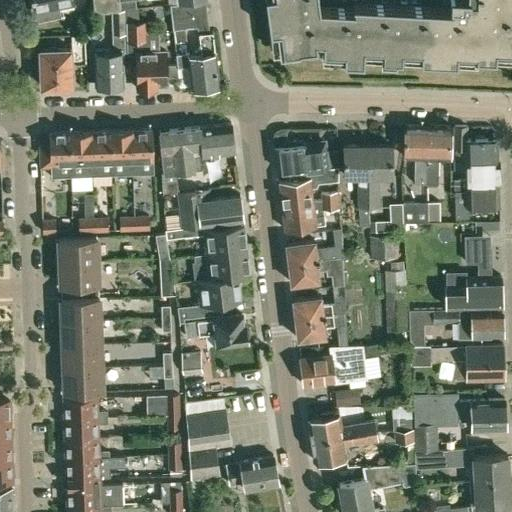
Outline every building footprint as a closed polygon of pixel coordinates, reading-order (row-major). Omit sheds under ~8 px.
[(33,7),(35,16),(36,19),(61,14),(58,2),(66,0),(31,0),(33,7)] [(197,26),(198,30),(201,30),(198,13),(206,11),(204,0),(117,0),(118,6),(118,8),(125,7),(136,6),(135,0),(177,0),(177,2),(170,3),(173,28),(174,41),(186,40),(185,27),(197,26)] [(511,0),(449,0),(449,5),(451,6),(451,8),(353,3),(352,6),(354,6),(354,8),(319,7),(318,0),(265,0),(270,31),(280,29),(283,51),(316,46),(316,40),(323,40),(322,49),(343,50),(343,60),(363,61),(364,46),(382,47),(382,57),(402,58),(402,48),(420,49),(420,59),(457,61),(457,51),(477,52),(476,57),(495,58),(496,47),(511,47),(511,0)] [(124,8),(125,8),(125,7),(118,8),(118,6),(112,6),(113,31),(113,50),(94,51),(95,83),(122,83),(121,51),(124,51),(124,32),(124,8)] [(166,81),(165,50),(145,50),(145,21),(127,21),(127,52),(136,51),(137,87),(156,87),(155,81),(166,81)] [(188,64),(191,87),(219,83),(211,29),(201,30),(198,30),(200,50),(175,53),(177,65),(188,64)] [(41,85),(71,84),(70,61),(85,61),(84,33),(71,34),(71,46),(39,48),(41,85)] [(231,121),(194,125),(199,167),(200,167),(198,153),(202,153),(202,154),(234,150),(231,121)] [(413,181),(425,181),(426,156),(427,123),(404,123),(403,155),(414,156),(413,181)] [(427,123),(426,156),(425,181),(437,182),(437,156),(449,156),(450,124),(427,123)] [(453,148),(454,159),(497,158),(496,137),(466,138),(465,125),(454,124),(453,148)] [(162,192),(178,190),(175,170),(199,167),(194,125),(158,129),(162,171),(161,171),(162,192)] [(131,128),(132,172),(153,172),(151,127),(131,128)] [(131,128),(108,129),(110,173),(132,172),(131,128)] [(89,129),(65,130),(66,175),(91,174),(89,129)] [(108,129),(89,129),(91,174),(110,173),(108,129)] [(50,165),(50,175),(66,175),(65,130),(48,131),(49,146),(39,147),(39,165),(50,165)] [(276,168),(304,165),(305,169),(329,166),(327,151),(329,151),(328,140),(306,142),(274,145),(276,168)] [(391,143),(367,144),(367,205),(377,204),(377,173),(391,173),(391,143)] [(367,144),(342,144),(343,173),(357,173),(357,205),(367,205),(367,144)] [(465,178),(454,178),(454,183),(498,182),(497,158),(454,159),(454,169),(465,169),(465,178)] [(281,204),(312,200),(312,199),(311,186),(315,186),(317,181),(337,179),(337,166),(329,166),(305,169),(306,176),(278,180),(281,204)] [(498,203),(498,182),(454,183),(455,216),(468,216),(468,204),(498,203)] [(177,191),(180,211),(181,224),(200,222),(242,217),(239,193),(205,197),(204,188),(177,191)] [(338,190),(320,191),(320,199),(312,199),(312,200),(281,204),(284,227),(315,224),(323,223),(322,208),(338,206),(338,190)] [(91,192),(83,193),(84,216),(77,216),(78,230),(93,230),(92,215),(93,215),(91,192)] [(426,200),(402,201),(402,219),(428,218),(426,200)] [(439,200),(426,200),(428,218),(439,217),(439,200)] [(402,229),(402,218),(376,219),(375,211),(368,211),(369,231),(402,229)] [(134,227),(134,214),(119,215),(120,228),(134,227)] [(134,214),(134,227),(149,226),(148,214),(134,214)] [(107,229),(107,215),(93,215),(92,215),(93,230),(107,229)] [(42,231),(55,231),(54,217),(41,217),(42,231)] [(200,223),(200,222),(181,224),(182,226),(165,228),(166,237),(203,233),(206,252),(246,247),(243,222),(203,228),(200,223)] [(285,241),(287,261),(342,255),(340,227),(331,228),(333,244),(314,246),(313,238),(285,241)] [(169,255),(165,231),(155,233),(159,257),(169,255)] [(405,267),(404,262),(403,254),(397,254),(397,233),(368,234),(369,257),(383,257),(384,268),(383,269),(385,328),(407,327),(405,267)] [(54,236),(55,260),(97,259),(96,235),(54,236)] [(237,274),(249,273),(246,247),(206,252),(194,253),(195,260),(206,259),(209,276),(209,277),(237,274)] [(466,284),(446,284),(446,308),(466,307),(466,305),(501,304),(500,274),(488,274),(487,260),(485,260),(485,247),(465,248),(465,261),(477,260),(477,274),(465,275),(466,284)] [(169,255),(159,257),(160,276),(172,276),(169,255)] [(342,255),(287,261),(290,281),(318,278),(317,269),(325,268),(326,274),(330,274),(331,284),(343,283),(342,255)] [(97,259),(55,260),(56,284),(72,284),(73,295),(98,294),(97,259)] [(178,321),(183,320),(183,318),(202,315),(200,304),(240,299),(237,274),(209,277),(209,276),(197,278),(199,302),(177,305),(178,321)] [(320,293),(292,297),(295,317),(344,310),(343,283),(331,284),(333,300),(321,302),(320,293)] [(73,295),(57,296),(57,313),(58,320),(99,318),(99,312),(98,294),(73,295)] [(160,304),(161,316),(170,316),(169,303),(160,304)] [(446,308),(433,308),(434,320),(458,319),(458,335),(471,335),(489,334),(489,332),(502,331),(501,309),(489,310),(489,307),(466,307),(446,308)] [(344,310),(295,317),(297,336),(324,333),(324,325),(335,324),(337,344),(347,343),(344,310)] [(212,317),(183,320),(185,335),(214,332),(215,343),(246,339),(244,321),(242,321),(241,312),(212,316),(212,317)] [(170,328),(170,316),(161,316),(161,329),(170,328)] [(99,318),(58,320),(58,339),(58,343),(100,342),(100,337),(99,318)] [(100,342),(58,343),(59,364),(59,367),(101,365),(101,363),(100,342)] [(329,352),(299,356),(302,383),(333,379),(333,381),(366,377),(362,343),(347,343),(337,344),(328,344),(329,352)] [(465,344),(428,345),(429,358),(451,358),(453,358),(454,376),(466,376),(466,377),(466,378),(485,377),(503,377),(502,343),(465,344)] [(202,370),(200,349),(181,351),(182,372),(202,370)] [(171,350),(162,351),(163,363),(171,362),(172,362),(171,350)] [(172,375),(171,362),(163,363),(163,375),(172,375)] [(101,365),(59,367),(60,390),(102,389),(102,388),(101,365)] [(358,385),(334,388),(336,405),(360,402),(358,385)] [(414,390),(414,422),(445,422),(445,418),(470,418),(471,427),(504,427),(504,397),(470,397),(455,397),(455,390),(414,390)] [(146,414),(166,413),(166,412),(179,412),(178,399),(177,399),(177,393),(146,393),(146,414)] [(64,396),(65,416),(106,415),(106,409),(95,410),(95,395),(64,396)] [(0,398),(0,419),(8,419),(8,399),(0,398)] [(230,442),(225,405),(185,411),(190,477),(192,497),(202,495),(199,476),(219,473),(215,444),(230,442)] [(308,426),(310,439),(362,430),(375,430),(373,418),(352,422),(352,421),(340,423),(337,407),(319,410),(320,415),(307,418),(309,426),(308,426)] [(409,407),(395,407),(397,428),(411,428),(409,407)] [(167,426),(179,425),(179,412),(166,412),(166,413),(167,426)] [(65,416),(65,437),(96,436),(96,421),(106,420),(106,415),(65,416)] [(0,419),(0,439),(9,439),(8,419),(0,419)] [(393,429),(394,441),(412,440),(411,428),(393,429)] [(376,437),(375,430),(362,430),(310,439),(313,451),(314,460),(331,457),(332,462),(346,459),(343,443),(376,437)] [(65,437),(66,461),(124,459),(124,454),(107,454),(107,449),(97,449),(96,436),(65,437)] [(0,459),(10,459),(9,439),(0,439),(0,459)] [(180,440),(167,440),(167,453),(180,452),(180,440)] [(466,445),(446,447),(446,459),(467,458),(466,445)] [(432,448),(414,449),(415,461),(416,468),(434,466),(432,448)] [(168,467),(180,466),(180,452),(167,453),(168,467)] [(244,489),(278,483),(273,453),(239,459),(239,460),(225,462),(228,482),(242,479),(244,489)] [(468,464),(469,480),(507,477),(506,453),(472,455),(472,464),(468,464)] [(0,479),(11,479),(10,459),(0,459),(0,479)] [(66,461),(67,483),(83,483),(83,476),(98,475),(109,475),(109,465),(124,464),(124,459),(66,461)] [(338,511),(384,511),(383,507),(372,509),(367,487),(401,480),(400,462),(368,464),(371,475),(338,482),(341,499),(338,499),(336,503),(338,511)] [(109,503),(122,502),(121,482),(98,483),(98,475),(83,476),(83,483),(67,483),(68,504),(109,503)] [(509,502),(507,477),(469,480),(468,480),(469,495),(474,494),(475,504),(509,502)] [(180,487),(180,480),(160,480),(160,501),(169,501),(181,500),(181,487),(180,487)] [(0,506),(12,506),(11,485),(0,485),(0,506)] [(181,511),(181,500),(169,501),(169,511),(181,511)] [(68,504),(67,511),(98,511),(99,508),(109,508),(109,503),(68,504)] [(449,511),(469,511),(469,503),(449,506),(449,511)]
